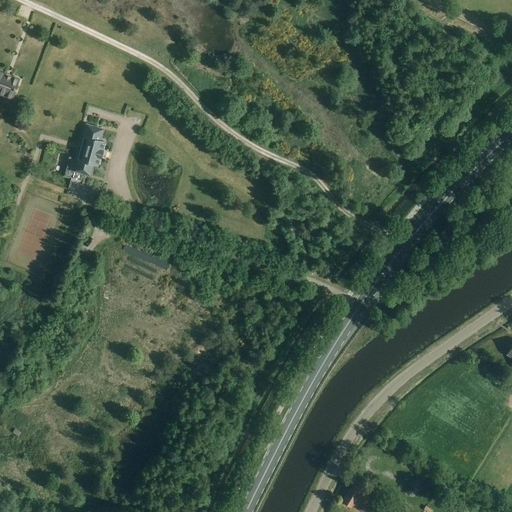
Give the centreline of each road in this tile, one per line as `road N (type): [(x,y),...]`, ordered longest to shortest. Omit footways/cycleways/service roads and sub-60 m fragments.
road 1 (primary): [(246,511),(320,366),(378,279),(511,132)]
road 2 (track): [(401,249),(342,211),(309,173),(239,139),(167,72),(21,0)]
road 3 (unclassified): [(310,511),(373,403),(511,299)]
road 4 (track): [(351,154),(390,187),(403,174),(336,0)]
